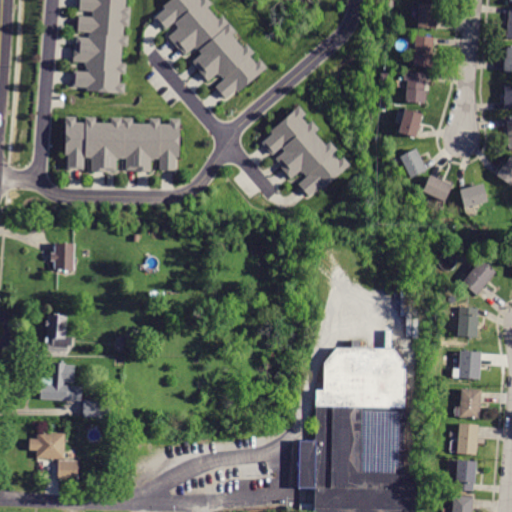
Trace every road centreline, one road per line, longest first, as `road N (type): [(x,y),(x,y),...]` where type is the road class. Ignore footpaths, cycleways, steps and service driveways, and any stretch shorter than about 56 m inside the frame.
road 1 (residential): [(359,0),(349,37),(240,132),(213,180),(193,196),(74,195),(42,181),(0,178)]
road 2 (residential): [(42,181),(54,0)]
road 3 (residential): [(279,196),(161,60)]
road 4 (residential): [(473,0),(462,141)]
